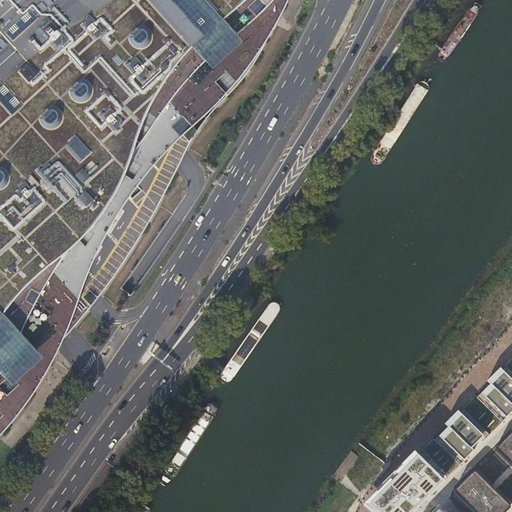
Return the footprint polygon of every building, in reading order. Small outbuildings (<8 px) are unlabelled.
[(0,0),(0,427),(7,417),(11,411),(17,402),(24,390),(26,387),(36,372),(47,355),(58,339),(79,306),(82,301),(84,298),(89,291),(94,284),(102,271),(108,261),(116,249),(122,240),(129,230),(134,222),(147,202),(154,191),(179,153),(185,144),(193,131),(204,113),(214,99),(221,88),(229,75),(236,64),(243,53),(256,34),(277,0),(0,0)] [(511,373),(506,368),(504,370),(479,395),(477,397),(502,422),(511,412),(511,373)] [(489,435),(464,411),(462,413),(437,438),(435,440),(460,465),(474,451),(472,449),(480,440),(482,442),(489,435)] [(511,434),(499,448),(498,449),(498,451),(511,464),(511,434)] [(406,467),(368,505),(377,511),(413,511),(444,482),(417,456),(406,467)] [(476,473),(474,473),(457,491),(456,493),(457,494),(475,511),(503,511),(509,507),(509,506),(509,504),(477,473),(476,473)]
